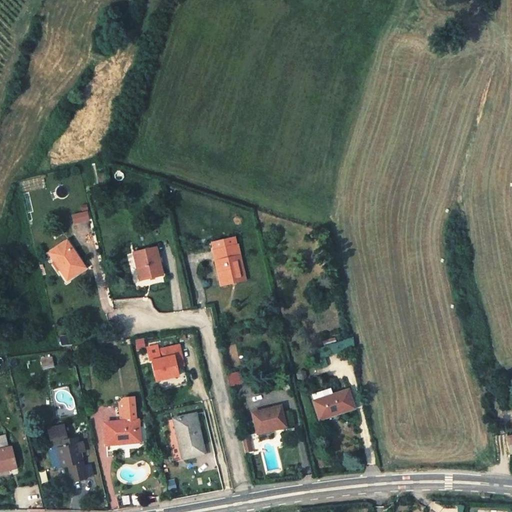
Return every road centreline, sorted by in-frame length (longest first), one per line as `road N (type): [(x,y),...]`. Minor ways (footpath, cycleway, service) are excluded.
road 1 (tertiary): [(248,502),(367,484),(511,486)]
road 2 (residential): [(144,321),(209,318),(248,502)]
